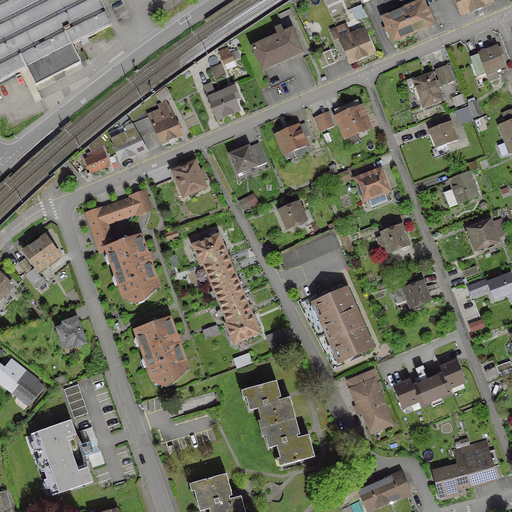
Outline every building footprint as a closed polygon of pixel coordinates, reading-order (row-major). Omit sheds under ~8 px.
[(0,0),(0,81),(25,69),(34,87),(79,64),(70,46),(109,26),(96,0),(0,0)] [(395,0),(380,0),(386,10),(398,4),(395,0)] [(482,7),(481,6),(490,3),(489,0),(454,0),(461,15),(469,11),(470,12),(482,7)] [(324,7),(321,2),(308,7),(311,13),(324,7)] [(421,2),(402,10),(411,32),(420,28),(421,30),(431,25),(427,15),(430,14),(427,8),(424,10),(421,2)] [(355,8),(358,19),(368,16),(365,6),(355,8)] [(384,33),(387,32),(392,42),(402,38),(401,36),(411,32),(402,10),(382,19),(385,26),(382,28),(384,33)] [(362,29),(348,35),(344,25),(330,31),(332,35),(336,33),(349,63),(372,54),(362,29)] [(274,30),(277,37),(251,48),(261,71),(300,53),(290,31),(283,34),(279,28),(274,30)] [(477,77),(485,74),(503,67),(498,55),(501,54),(500,51),(497,52),(496,48),(478,55),(481,62),(473,65),(477,77)] [(229,54),(227,49),(218,52),(223,65),(239,58),(236,51),(229,54)] [(334,63),(329,50),(315,56),(320,69),(334,63)] [(221,65),(210,69),(214,79),(225,75),(221,65)] [(451,81),(445,66),(435,71),(438,78),(441,77),(444,84),(451,81)] [(414,86),(422,107),(441,100),(431,75),(413,81),(412,79),(405,82),(408,89),(414,86)] [(208,100),(216,120),(237,111),(232,99),(238,97),(239,99),(233,86),(227,89),(228,91),(215,97),(209,84),(202,87),(208,100)] [(155,95),(159,102),(168,95),(165,88),(155,95)] [(131,124),(130,124),(138,138),(155,130),(160,143),(179,135),(174,123),(165,102),(156,106),(159,111),(149,115),(149,116),(131,124)] [(475,105),(469,107),(473,117),(479,115),(475,105)] [(336,117),(335,117),(344,139),(369,129),(360,107),(352,110),(346,112),(344,106),(333,111),(336,117)] [(467,107),(466,107),(454,111),(458,121),(470,116),(467,107)] [(508,142),(511,152),(511,151),(511,110),(500,115),(503,124),(499,126),(505,143),(508,142)] [(332,126),(332,124),(327,113),(313,118),(319,132),(332,126)] [(125,134),(110,140),(119,161),(145,150),(138,138),(130,124),(129,122),(122,127),(125,134)] [(429,130),(436,148),(455,141),(449,123),(444,125),(443,122),(438,124),(439,126),(429,130)] [(289,126),(291,129),(275,135),(286,163),(295,159),(292,151),(305,146),(302,139),(309,136),(303,123),(296,127),(295,124),(289,126)] [(246,148),(229,155),(237,174),(255,166),(255,167),(265,163),(257,144),(248,148),(247,147),(246,147),(246,148)] [(89,173),(108,165),(101,150),(91,154),(92,157),(84,161),(89,173)] [(443,193),(448,205),(451,207),(476,197),(474,190),(475,190),(471,179),(470,179),(467,173),(478,169),(475,161),(461,166),(464,174),(448,181),(452,190),(443,193)] [(197,171),(193,163),(172,172),(182,197),(204,188),(201,180),(205,179),(201,169),(197,171)] [(360,173),(362,177),(355,180),(363,201),(367,200),(370,207),(386,201),(383,194),(387,192),(379,171),(372,173),(371,169),(360,173)] [(346,172),(334,177),(338,184),(349,179),(346,172)] [(99,253),(106,250),(107,252),(111,254),(114,262),(110,263),(114,273),(117,275),(120,283),(118,284),(124,300),(129,302),(132,297),(157,288),(138,236),(128,240),(124,237),(121,242),(112,245),(105,224),(135,214),(136,216),(150,211),(143,192),(129,197),(130,199),(100,210),(100,209),(85,214),(99,253)] [(242,209),(248,206),(244,200),(238,202),(242,209)] [(297,204),(278,211),(286,229),(295,225),(298,227),(302,225),(303,221),(304,221),(297,204)] [(493,222),(497,235),(504,232),(500,220),(493,222)] [(475,227),(467,230),(474,250),(497,242),(489,221),(481,224),(480,221),(474,223),(475,227)] [(407,247),(406,246),(408,245),(400,226),(395,228),(393,225),(387,227),(388,230),(380,233),(388,253),(399,249),(399,250),(402,251),(406,250),(407,247)] [(338,247),(332,233),(331,230),(278,252),(285,269),(338,247)] [(164,235),(167,241),(177,237),(174,231),(164,235)] [(200,265),(225,255),(217,236),(192,246),(200,265)] [(58,258),(44,237),(22,252),(37,272),(58,258)] [(202,265),(210,284),(233,274),(225,255),(200,265),(200,266),(202,265)] [(168,258),(171,267),(177,265),(174,256),(168,258)] [(32,270),(24,259),(18,263),(26,275),(32,270)] [(397,271),(395,265),(384,269),(386,275),(397,271)] [(463,279),(477,273),(475,266),(461,272),(463,279)] [(32,271),(26,275),(36,289),(45,283),(41,278),(39,279),(32,271)] [(242,295),(233,274),(210,284),(219,304),(242,295)] [(11,287),(11,286),(0,275),(0,296),(10,286),(11,287)] [(511,292),(511,281),(509,275),(487,284),(493,300),(511,292)] [(418,306),(418,305),(429,301),(421,282),(414,284),(413,281),(408,283),(409,286),(402,289),(402,290),(392,293),(395,300),(405,296),(409,309),(411,308),(411,309),(413,311),(418,309),(418,306)] [(467,288),(470,296),(484,291),(481,283),(467,288)] [(354,311),(345,290),(313,304),(316,312),(320,313),(336,351),(335,354),(338,362),(370,347),(361,327),(347,334),(340,317),(354,311)] [(250,314),(242,295),(219,304),(227,323),(224,324),(224,325),(250,314)] [(258,333),(250,314),(224,325),(232,344),(258,333)] [(62,323),(63,326),(56,329),(63,348),(72,344),(73,348),(84,344),(75,319),(62,323)] [(150,366),(147,366),(153,382),(159,385),(161,379),(182,372),(183,373),(183,372),(186,370),(167,319),(158,322),(153,320),(150,325),(135,330),(136,334),(140,336),(143,345),(139,346),(143,356),(147,358),(150,366)] [(485,320),(473,325),(475,331),(488,327),(485,320)] [(202,331),(203,332),(205,338),(217,333),(214,326),(202,331)] [(283,345),(278,332),(266,337),(271,350),(283,345)] [(248,356),(250,363),(264,358),(261,350),(248,356)] [(0,365),(0,385),(8,392),(25,371),(24,371),(24,372),(10,361),(11,360),(10,360),(3,368),(0,365)] [(439,368),(439,369),(441,374),(447,389),(448,388),(464,382),(456,362),(439,368)] [(497,374),(511,369),(509,362),(495,367),(497,374)] [(420,383),(412,387),(411,387),(417,401),(419,407),(430,403),(429,399),(438,395),(440,399),(450,394),(448,388),(447,389),(441,374),(439,369),(417,378),(420,383)] [(8,392),(27,407),(43,387),(37,383),(38,382),(38,381),(37,382),(24,372),(25,371),(8,392)] [(357,377),(360,386),(350,390),(357,408),(360,406),(369,428),(388,420),(373,381),(376,380),(372,371),(357,377)] [(65,383),(63,376),(54,379),(56,386),(65,383)] [(502,390),(511,386),(511,379),(511,380),(500,384),(502,390)] [(412,387),(409,381),(392,388),(401,408),(417,401),(411,387),(412,387)] [(242,390),(248,411),(257,409),(262,428),(294,419),(289,398),(280,400),(275,382),(242,390)] [(62,390),(73,418),(87,413),(77,385),(62,390)] [(298,432),(294,419),(262,428),(267,449),(276,446),(281,466),(313,457),(307,435),(299,437),(298,432)] [(48,488),(51,496),(91,482),(86,468),(85,456),(92,454),(92,448),(88,442),(81,445),(75,435),(70,421),(30,435),(33,443),(36,445),(37,450),(35,451),(38,460),(41,459),(46,471),(43,472),(45,480),(48,479),(50,485),(48,488)] [(485,450),(481,451),(479,444),(460,449),(465,466),(470,486),(495,479),(490,464),(489,464),(485,450)] [(463,492),(462,489),(470,486),(465,466),(456,468),(433,474),(440,499),(463,493),(463,492)] [(208,509),(208,511),(243,511),(240,497),(231,499),(225,474),(191,484),(198,511),(208,509)] [(367,511),(408,493),(400,474),(387,479),(385,476),(374,481),(376,484),(358,492),(367,511)] [(352,488),(337,497),(342,504),(355,495),(352,488)] [(0,497),(0,507),(1,508),(1,511),(7,511),(11,511),(6,495),(0,497)] [(341,510),(342,511),(361,511),(358,502),(348,508),(348,507),(341,510)]
